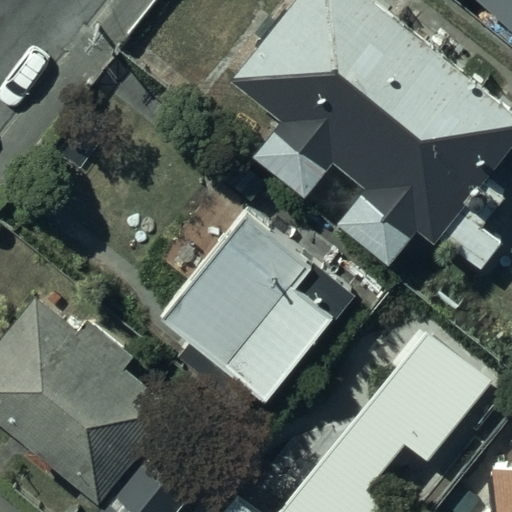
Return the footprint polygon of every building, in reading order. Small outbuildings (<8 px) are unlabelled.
[(511,111),(379,0),(310,0),(242,81),(294,120),(264,153),(315,195),(341,164),(369,189),(344,222),(397,261),(427,233),(442,243),(511,152),(511,111)] [(511,0),(456,0),(511,45),(511,0)] [(260,214),(174,320),(272,399),(358,292),(260,214)] [(52,290),(0,354),(0,418),(103,502),(187,399),(52,290)] [(511,511),(511,474),(497,476),(500,511),(511,511)]
